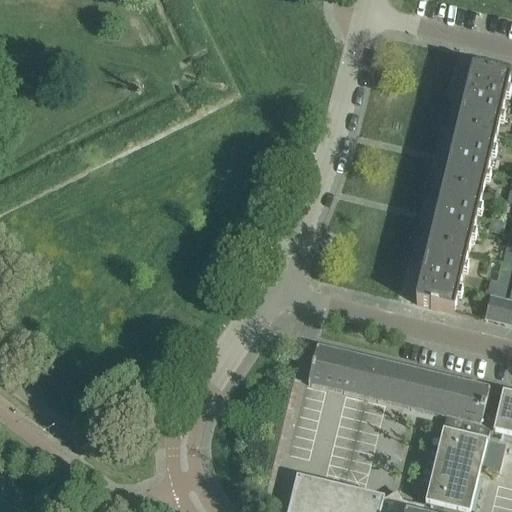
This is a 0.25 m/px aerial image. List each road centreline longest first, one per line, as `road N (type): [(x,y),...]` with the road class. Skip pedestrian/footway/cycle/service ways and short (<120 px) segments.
road 1 (residential): [(269,293),(315,209),(348,115),(370,15)]
road 2 (residential): [(511,352),(269,293)]
road 3 (residential): [(203,511),(187,482),(187,427),(269,293)]
road 4 (residential): [(370,15),(511,49)]
